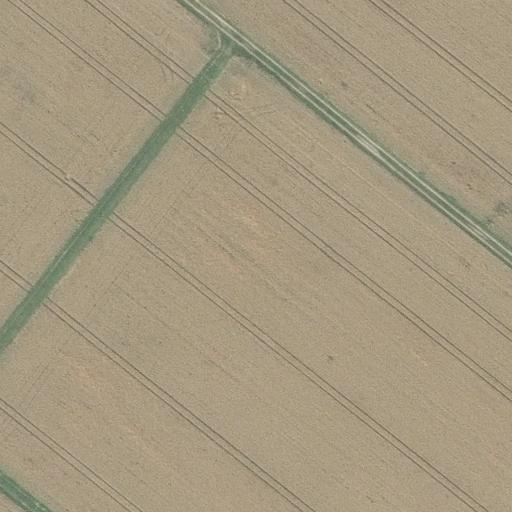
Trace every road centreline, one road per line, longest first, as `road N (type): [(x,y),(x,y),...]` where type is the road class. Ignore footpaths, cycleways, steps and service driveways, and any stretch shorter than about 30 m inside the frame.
road 1 (track): [(188,0),(511,255)]
road 2 (track): [(0,344),(232,34)]
